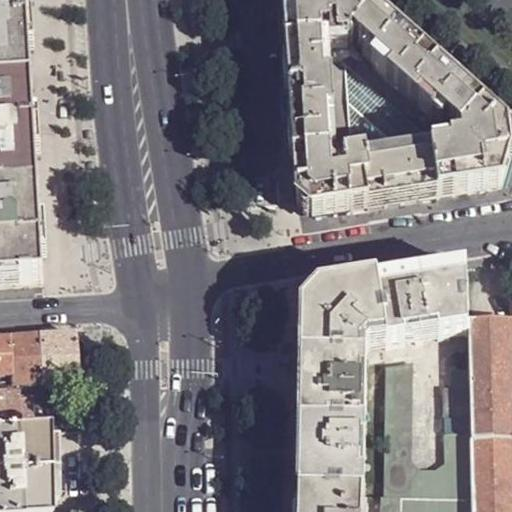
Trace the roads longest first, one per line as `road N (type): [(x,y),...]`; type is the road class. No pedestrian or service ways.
road 1 (residential): [(187,285),(511,225)]
road 2 (secondary): [(126,2),(112,70),(140,301)]
road 3 (secondary): [(187,285),(158,67),(126,2)]
road 4 (secondary): [(161,450),(189,382),(187,285)]
road 5 (tertiary): [(385,0),(511,108)]
road 6 (secondary): [(140,301),(145,380),(161,450)]
road 7 (residential): [(0,317),(140,301)]
